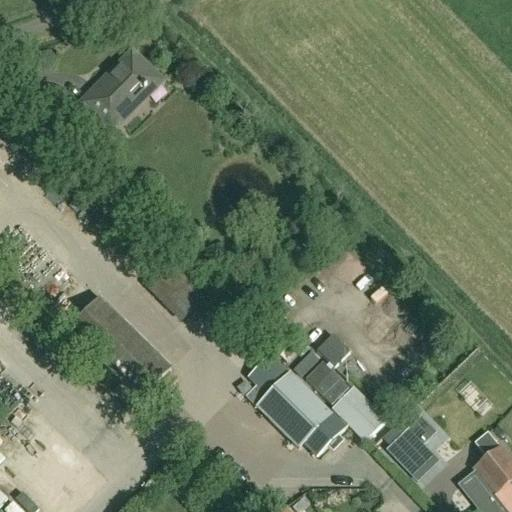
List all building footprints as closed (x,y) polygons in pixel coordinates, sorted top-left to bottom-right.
[(125,113),(158,80),(133,56),(96,92),(100,96),(86,110),(110,135),(129,116),(125,113)] [(218,305),(197,284),(175,305),(195,327),(218,305)] [(100,302),(69,335),(140,404),(171,373),(100,302)] [(289,314),(277,303),(255,327),(266,338),(289,314)] [(350,356),(333,339),(317,354),(333,372),(350,356)] [(319,364),(312,357),(296,372),(304,379),(319,364)] [(270,360),(250,380),(258,388),(246,400),(258,412),(259,411),(299,452),(304,447),(318,460),(346,432),(291,378),(289,379),(270,360)] [(322,365),(306,383),(332,408),(349,391),(322,365)] [(333,413),(364,445),(387,423),(355,391),(333,413)] [(19,414),(30,402),(20,393),(9,405),(19,414)] [(387,453),(417,484),(438,463),(422,446),(435,434),(421,419),(417,424),(409,416),(383,441),(391,449),(387,453)] [(477,443),(492,432),(485,424),(471,436),(477,443)] [(473,471),(476,474),(495,499),(509,488),(511,485),(511,460),(502,448),(500,450),(488,435),(474,446),(486,459),(485,459),(486,461),(473,471)] [(504,511),(495,499),(476,474),(462,486),(483,511),(489,508),(492,511),(504,511)] [(511,511),(511,491),(509,488),(495,499),(504,511),(511,511)]
